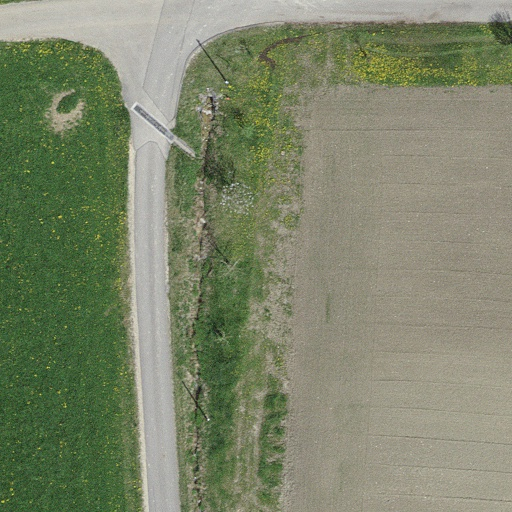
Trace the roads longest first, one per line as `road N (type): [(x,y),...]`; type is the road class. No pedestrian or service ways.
road 1 (unclassified): [(168,511),(148,162),(185,6)]
road 2 (track): [(0,25),(66,6),(185,6)]
